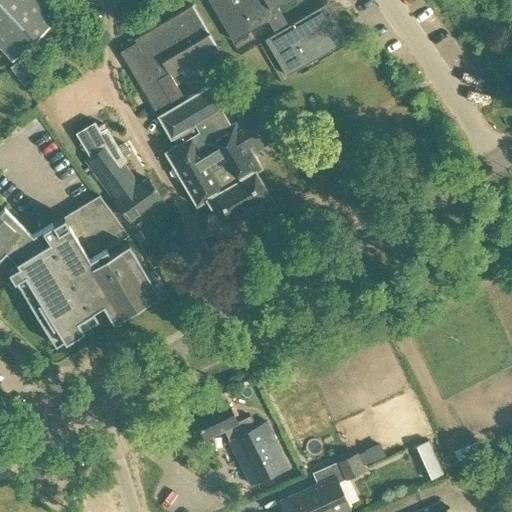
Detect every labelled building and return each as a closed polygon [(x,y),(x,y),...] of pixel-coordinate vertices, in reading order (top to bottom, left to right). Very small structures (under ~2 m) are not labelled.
[(0,0),(0,47),(9,57),(52,18),(35,0),(0,0)] [(267,20),(274,32),(288,24),(276,4),(283,0),(208,0),(232,40),(267,20)] [(218,48),(192,4),(133,38),(136,41),(120,51),(170,138),(173,137),(177,144),(164,151),(195,205),(207,198),(220,222),(268,193),(255,170),(261,166),(252,151),(277,137),(260,107),(235,121),(234,119),(229,123),(221,108),(225,106),(212,82),(184,98),(171,75),(218,48)] [(307,13),(288,24),(274,32),(291,61),(335,36),(326,20),(315,27),(307,13)] [(24,84),(32,78),(19,59),(11,65),(24,84)] [(115,200),(115,201),(129,190),(129,191),(138,186),(137,184),(121,163),(126,160),(106,125),(99,129),(94,121),(76,132),(89,155),(85,157),(116,199),(115,200)] [(146,177),(137,184),(138,186),(129,191),(129,190),(115,201),(128,219),(160,196),(146,177)] [(0,258),(13,247),(21,260),(7,268),(55,345),(97,319),(91,310),(101,303),(112,320),(158,292),(127,242),(108,253),(105,248),(124,237),(98,194),(31,235),(3,207),(0,210),(0,258)] [(237,422),(226,399),(192,415),(204,438),(225,428),(230,438),(227,439),(249,484),(287,466),(265,421),(250,428),(245,418),(237,422)] [(413,460),(421,478),(446,468),(438,449),(413,460)] [(364,470),(357,452),(312,472),(317,483),(279,500),(283,511),(336,511),(349,507),(338,482),(364,470)] [(445,511),(441,501),(415,511),(445,511)]
